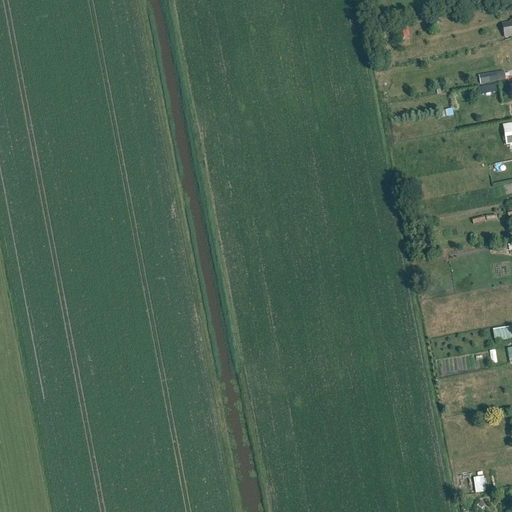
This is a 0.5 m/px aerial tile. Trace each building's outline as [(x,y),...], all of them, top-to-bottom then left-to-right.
[(504,39),(511,37),(511,22),(501,24),(504,39)] [(488,77),(489,83),(504,80),(503,74),(488,77)] [(496,86),(479,87),(479,94),(496,93),(496,86)] [(511,145),(511,125),(503,127),(506,146),(511,145)] [(508,329),(493,332),(494,339),(509,337),(508,329)] [(474,478),(475,493),(486,492),(485,477),(474,478)]
